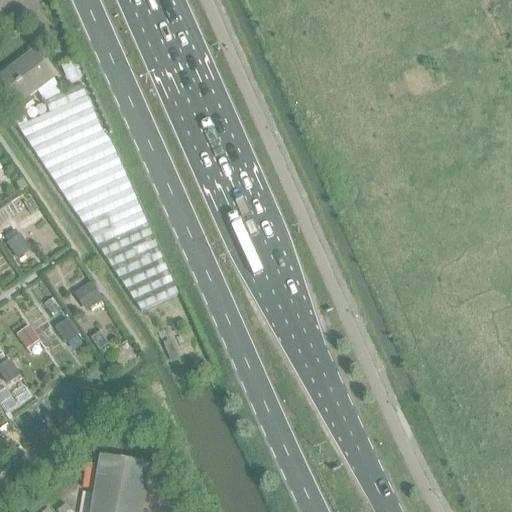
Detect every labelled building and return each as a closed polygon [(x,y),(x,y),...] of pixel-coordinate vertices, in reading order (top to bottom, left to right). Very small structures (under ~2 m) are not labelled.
[(29,99),(52,82),(33,56),(0,80),(0,88),(20,114),(32,104),(29,99)] [(27,121),(23,115),(11,120),(141,315),(178,298),(111,146),(102,136),(81,89),(44,106),(47,114),(27,121)] [(31,200),(24,204),(31,215),(38,211),(31,200)] [(15,232),(5,239),(8,244),(7,244),(16,258),(28,249),(19,236),(18,237),(15,232)] [(90,284),(77,292),(89,310),(102,301),(90,284)] [(52,300),(44,305),(53,318),(61,312),(52,300)] [(67,322),(56,330),(65,343),(76,335),(67,322)] [(28,329),(17,337),(26,350),(37,342),(28,329)] [(100,333),(91,339),(99,352),(109,346),(100,333)] [(10,362),(0,368),(0,375),(7,386),(20,378),(10,362)] [(23,387),(11,394),(19,406),(30,398),(23,387)] [(16,407),(5,390),(0,392),(0,406),(5,414),(16,407)] [(70,399),(64,403),(67,408),(72,404),(70,399)] [(142,511),(149,468),(100,460),(92,511),(142,511)]
